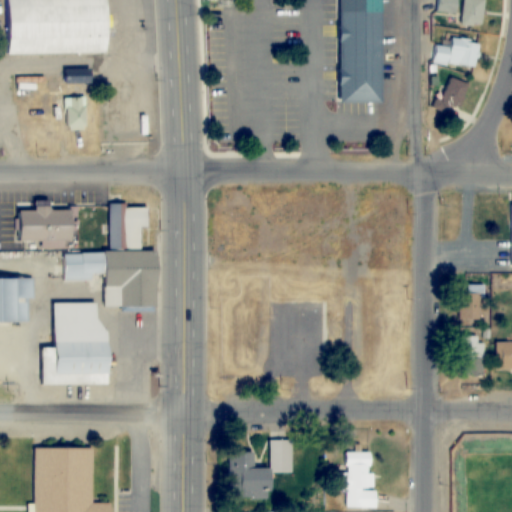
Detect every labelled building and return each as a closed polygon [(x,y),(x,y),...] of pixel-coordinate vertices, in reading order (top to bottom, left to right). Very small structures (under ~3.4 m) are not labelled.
[(3,0),(102,0),(102,52),(3,53),(3,0)] [(377,0),(336,0),(336,103),(377,104),(377,0)] [(457,0),(435,0),(435,12),(456,14),(457,0)] [(482,26),(482,0),(461,0),(461,26),(482,26)] [(475,69),(479,41),(449,37),(448,47),(434,45),(432,63),(475,69)] [(66,130),(84,130),(84,100),(66,100),(66,130)] [(100,308),(154,307),(153,252),(139,252),(139,229),(145,229),(144,206),(112,206),(113,253),(60,254),(60,283),(90,282),(90,275),(100,275),(100,308)] [(19,209),(65,209),(64,240),(19,239),(19,209)] [(0,278),(0,321),(28,321),(28,299),(32,299),(32,278),(0,278)] [(481,285),(465,285),(465,292),(457,292),(457,320),(481,320),(481,285)] [(37,348),(37,385),(115,385),(115,370),(99,370),(98,303),(48,304),(48,347),(37,348)] [(482,336),(458,336),(458,375),(482,375),(482,336)] [(511,342),(496,342),(496,370),(511,370),(511,342)] [(265,498),(266,472),(290,472),(290,440),(267,439),(267,468),(252,468),(252,452),(229,452),(228,498),(265,498)] [(106,511),(107,503),(89,503),(89,448),(30,448),(29,511),(106,511)] [(374,507),(374,472),(369,472),(368,451),(342,452),(343,508),(374,507)]
